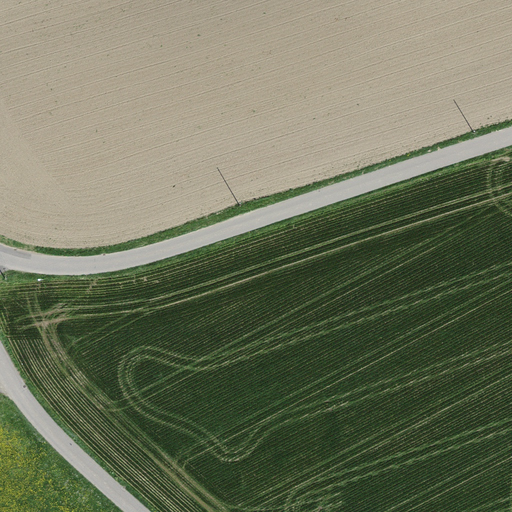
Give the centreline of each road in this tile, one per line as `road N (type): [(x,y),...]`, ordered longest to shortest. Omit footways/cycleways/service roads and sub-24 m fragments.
road 1 (unclassified): [(511,133),(100,264),(0,258)]
road 2 (unclassified): [(0,361),(66,447),(138,511)]
